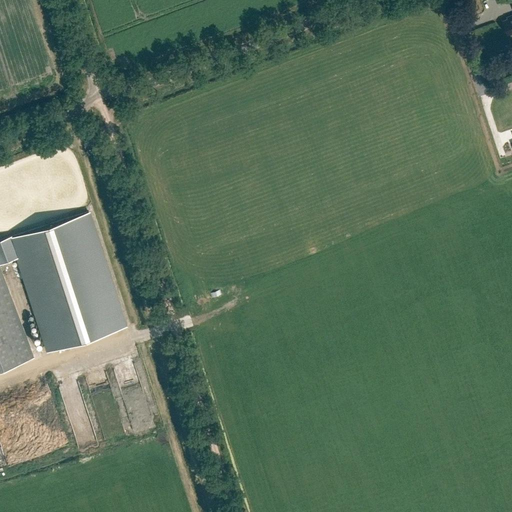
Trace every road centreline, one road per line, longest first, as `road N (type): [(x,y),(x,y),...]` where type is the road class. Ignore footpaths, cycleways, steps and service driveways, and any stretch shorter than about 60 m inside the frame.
road 1 (track): [(97,92),(237,511)]
road 2 (unclassified): [(97,92),(136,88),(373,0)]
